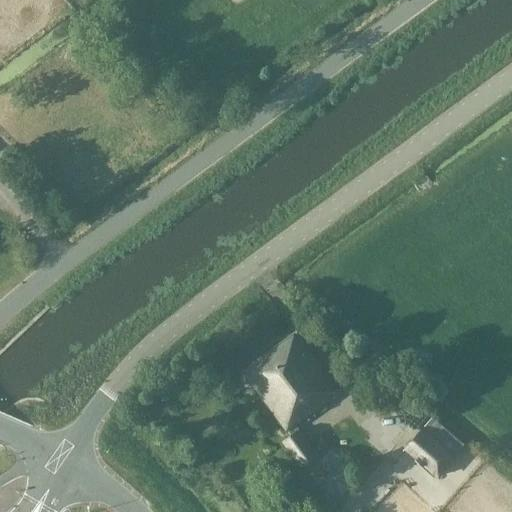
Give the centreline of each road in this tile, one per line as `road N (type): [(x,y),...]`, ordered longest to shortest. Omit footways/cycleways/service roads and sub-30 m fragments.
road 1 (tertiary): [(63,461),(113,388),(169,329),(511,78)]
road 2 (unclassified): [(0,317),(421,0)]
